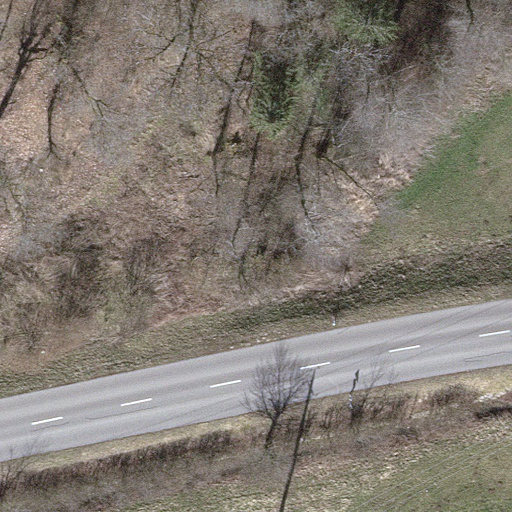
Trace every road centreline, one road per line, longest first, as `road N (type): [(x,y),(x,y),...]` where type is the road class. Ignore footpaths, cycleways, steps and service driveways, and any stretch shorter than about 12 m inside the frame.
road 1 (secondary): [(0,430),(511,332)]
road 2 (track): [(0,224),(213,57),(264,0)]
